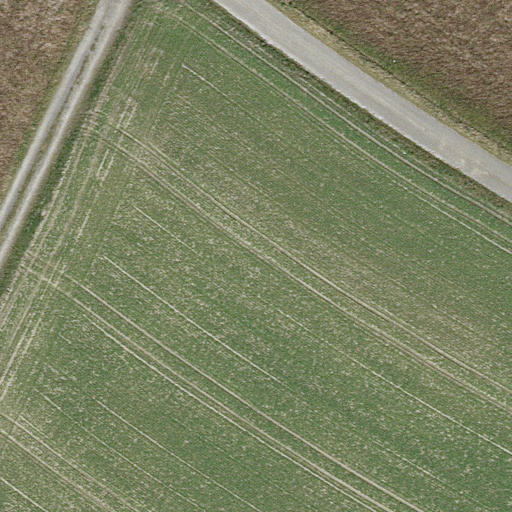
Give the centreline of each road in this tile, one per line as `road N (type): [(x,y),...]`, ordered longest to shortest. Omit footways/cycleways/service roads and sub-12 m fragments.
road 1 (unclassified): [(234,0),(438,143),(511,183)]
road 2 (track): [(126,0),(0,269)]
